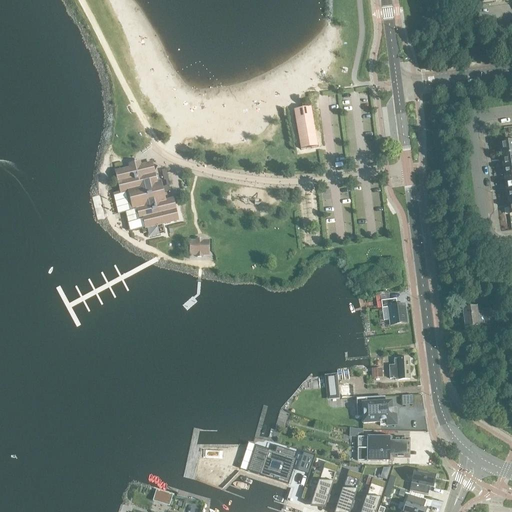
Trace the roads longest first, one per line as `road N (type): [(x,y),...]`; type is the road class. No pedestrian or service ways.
road 1 (secondary): [(476,456),(451,429),(435,387),(398,86)]
road 2 (residential): [(511,241),(490,238),(486,227),(476,129),(488,113),(511,110)]
